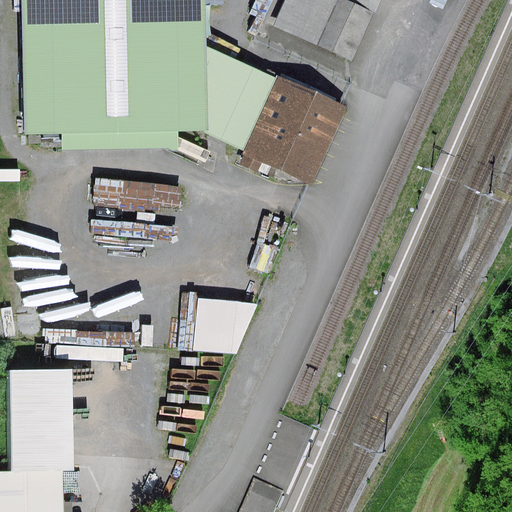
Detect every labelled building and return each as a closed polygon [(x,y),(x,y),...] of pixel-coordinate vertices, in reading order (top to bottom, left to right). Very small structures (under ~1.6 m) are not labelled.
[(206,0),(22,0),(26,135),(62,134),(178,131),(191,130),(245,154),(279,79),(208,47),(206,0)] [(380,0),(285,0),(273,26),(352,62),(380,0)] [(280,77),(279,79),(245,154),(244,157),(312,188),(348,108),(280,77)] [(178,131),(62,134),(62,151),(178,148),(178,131)] [(237,355),(257,305),(199,300),(193,351),(237,355)] [(13,472),(64,471),(75,471),(73,370),(11,371),(13,472)] [(13,472),(0,472),(0,511),(64,511),(64,471),(13,472)]
